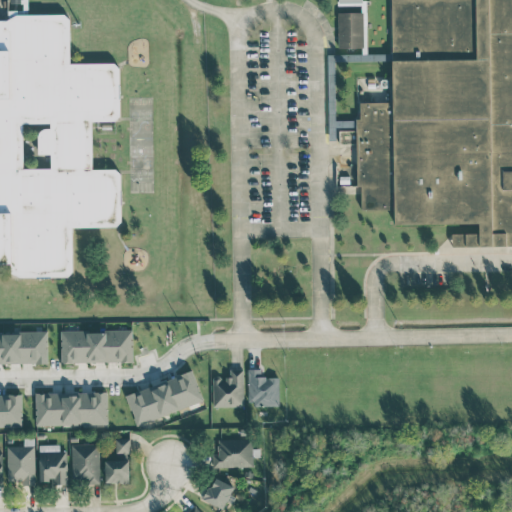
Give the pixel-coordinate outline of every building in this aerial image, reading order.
[(387,0),(511,0),(511,230),(477,231),(477,222),(392,222),(391,210),(356,208),(355,98),(387,98),(387,0)] [(66,11),(66,59),(119,58),(119,124),(94,124),(94,167),(119,166),(120,231),(74,231),(74,278),(15,279),(15,262),(0,262),(0,21),(18,21),(18,11),(66,11)] [(337,12),(338,48),(364,47),(363,12),(337,12)] [(328,113),(335,112),(334,54),(327,54),(328,113)] [(60,331),(61,363),(133,361),(132,329),(60,331)] [(47,331),(0,332),(0,363),(47,363),(47,331)] [(278,377),(262,377),(261,368),(247,368),(248,405),(279,404),(278,377)] [(212,407),(244,406),(243,369),(229,369),(229,376),(212,377),(212,407)] [(135,424),(203,402),(193,371),(135,390),(135,392),(126,395),(135,424)] [(107,391),(35,392),(35,425),(107,424),(107,391)] [(21,394),(0,394),(0,426),(22,426),(21,394)] [(7,446),(7,483),(35,483),(34,438),(24,438),(24,445),(7,446)] [(128,483),(129,438),(115,438),(114,460),(105,459),(105,482),(128,483)] [(213,467),(253,466),(252,438),(217,439),(218,454),(213,454),(213,467)] [(100,482),(99,443),(71,444),(72,483),(100,482)] [(39,446),(40,481),(55,481),(55,484),(67,484),(66,445),(39,446)] [(204,499),(224,508),(234,485),(213,477),(204,499)]
